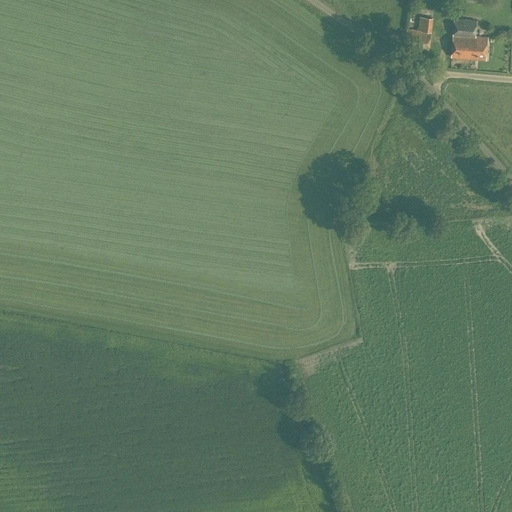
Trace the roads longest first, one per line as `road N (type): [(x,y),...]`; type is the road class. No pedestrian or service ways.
road 1 (unclassified): [(511,179),(416,74)]
road 2 (unclassified): [(416,74),(311,0)]
